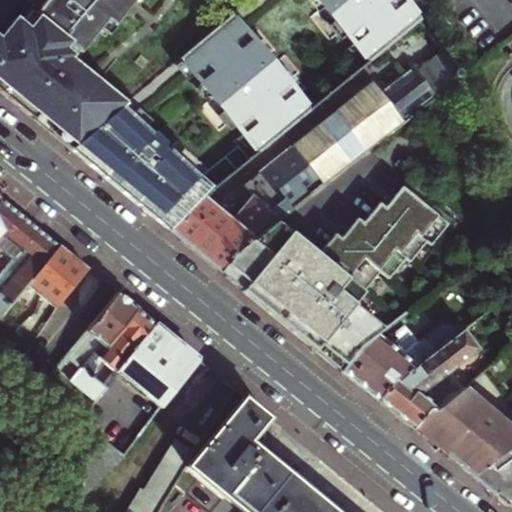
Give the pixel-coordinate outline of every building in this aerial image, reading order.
[(0,92),(18,107),(71,150),(123,107),(126,105),(74,64),(99,33),(106,38),(136,1),(140,4),(143,0),(43,0),(46,2),(34,16),(29,12),(21,24),(16,20),(0,39),(0,92)] [(421,19),(405,0),(318,0),(370,61),(418,21),(421,19)] [(310,109),(242,26),(190,69),(258,152),(310,109)] [(463,76),(443,52),(433,59),(418,70),(415,66),(385,89),(378,80),(374,84),(373,82),(257,173),(214,208),(204,196),(193,206),(169,231),(194,251),(218,271),(244,244),(275,221),(309,195),(411,117),(463,76)] [(193,206),(204,196),(218,185),(123,107),(71,150),(93,168),(169,231),(193,206)] [(244,244),(218,271),(242,290),(311,347),(341,372),(363,346),(385,329),(355,305),(381,273),(390,280),(398,269),(403,272),(419,251),(423,255),(440,235),(445,239),(457,223),(435,205),(431,210),(429,208),(437,198),(411,177),(403,187),(402,186),(386,208),(380,203),(363,224),(357,219),(342,238),(336,234),(319,255),(275,221),(244,244)] [(0,200),(0,311),(59,245),(48,236),(24,217),(2,199),(0,200)] [(27,341),(36,330),(87,269),(82,264),(68,252),(59,245),(0,311),(0,319),(5,324),(29,295),(29,291),(32,288),(46,299),(18,333),(27,341)] [(117,293),(61,358),(65,362),(69,357),(80,365),(69,378),(90,394),(87,399),(91,403),(106,384),(92,372),(96,365),(96,360),(99,355),(137,309),(128,301),(117,293)] [(147,317),(137,309),(99,355),(118,370),(155,324),(147,317)] [(397,382),(431,355),(425,346),(416,353),(406,341),(421,329),(407,311),(403,314),(385,329),(363,346),(341,372),(361,388),(378,401),(395,380),(397,382)] [(0,324),(0,352),(10,360),(25,344),(0,324)] [(171,337),(155,324),(118,370),(116,372),(160,406),(198,359),(171,337)] [(477,348),(463,330),(431,355),(397,382),(395,380),(378,401),(394,415),(413,429),(428,412),(440,410),(467,387),(469,385),(462,376),(449,387),(442,378),(477,348)] [(511,426),(500,416),(476,388),(473,391),(467,387),(440,410),(428,412),(413,429),(436,446),(439,442),(449,451),(446,454),(485,484),(483,486),(493,495),(510,473),(511,474),(511,426)] [(271,419),(245,398),(226,421),(253,443),(271,419)] [(337,511),(314,493),(279,464),(271,458),(253,443),(226,421),(189,467),(188,469),(198,477),(233,505),(241,511),(337,511)] [(123,451),(104,435),(45,502),(56,511),(73,511),(125,451),(123,451)] [(189,467),(198,452),(188,446),(177,440),(147,491),(144,490),(130,511),(162,511),(188,469),(189,467)] [(439,442),(436,446),(441,450),(446,454),(449,451),(439,442)] [(511,474),(510,473),(493,495),(507,506),(510,502),(511,503),(511,474)]
